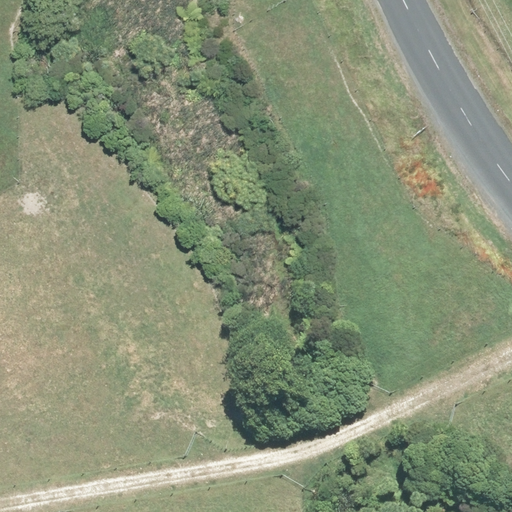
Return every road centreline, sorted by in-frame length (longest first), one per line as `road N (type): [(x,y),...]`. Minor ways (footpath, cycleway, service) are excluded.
road 1 (track): [(0,507),(318,469),(511,374)]
road 2 (unclassified): [(403,0),(511,184)]
